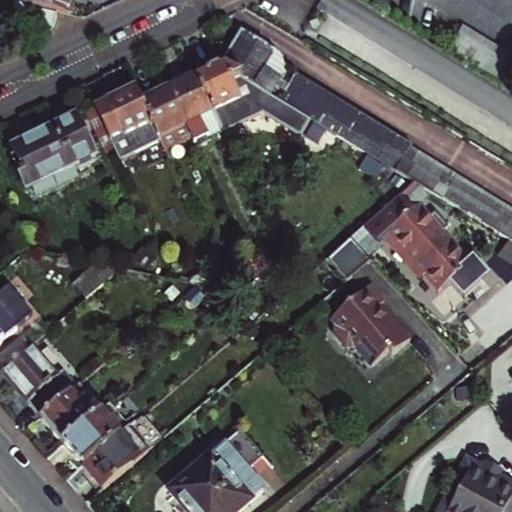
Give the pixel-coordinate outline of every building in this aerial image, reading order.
[(72,0),(22,0),(23,0),(69,12),(72,0)] [(13,1),(10,15),(53,26),(56,12),(13,1)] [(511,58),(502,52),(490,45),(476,36),(466,30),(452,52),(462,59),(476,67),(488,74),(499,81),(508,87),(511,81),(511,58)] [(266,70),(275,53),(241,32),(221,66),(271,96),(281,79),(266,70)] [(282,57),(275,53),(266,70),(281,79),(285,73),(286,69),(287,65),(285,61),(282,57)] [(221,66),(196,78),(215,117),(223,134),(263,115),(299,136),(309,119),(279,101),(271,96),(221,66)] [(295,75),(279,101),(309,119),(326,129),(414,182),(511,240),(511,206),(413,147),(411,144),(295,75)] [(196,78),(170,91),(188,130),(197,148),(211,141),(203,123),(215,117),(196,78)] [(134,88),(94,108),(115,150),(142,137),(138,128),(150,122),(142,104),(134,88)] [(188,130),(170,91),(142,104),(150,122),(161,143),(188,130)] [(95,157),(74,112),(11,142),(32,187),(95,157)] [(403,192),(365,225),(379,241),(385,236),(398,251),(403,247),(425,273),(439,291),(452,280),(466,297),(481,285),(479,283),(488,275),(475,260),(470,264),(443,232),(448,227),(436,212),(430,216),(421,205),(416,208),(403,192)] [(403,247),(398,251),(420,277),(425,273),(403,247)] [(72,284),(86,300),(120,271),(95,265),(72,284)] [(364,305),(345,282),(323,301),(341,323),(337,326),(343,334),(341,336),(341,343),(350,353),(360,354),(377,375),(393,362),(397,367),(417,350),(411,343),(396,324),(392,327),(383,316),(390,310),(377,294),(364,305)] [(0,298),(0,347),(34,318),(10,290),(0,298)] [(39,418),(76,387),(62,371),(56,377),(31,347),(0,373),(39,418)] [(61,444),(92,418),(75,399),(84,391),(79,385),(76,387),(39,418),(61,444)] [(129,427),(109,404),(101,411),(121,434),(128,428),(129,427)] [(82,468),(121,434),(101,411),(92,418),(61,444),(82,468)] [(101,491),(148,452),(128,428),(121,434),(82,468),(101,491)] [(184,511),(237,511),(264,489),(227,446),(170,494),(184,511)] [(476,465),(460,457),(429,511),(435,511),(462,463),(486,476),(488,473),(511,486),(511,502),(505,511),(509,511),(511,507),(511,483),(495,474),(497,470),(479,460),(476,465)] [(505,511),(511,502),(511,486),(488,473),(486,476),(462,463),(435,511),(505,511)]
